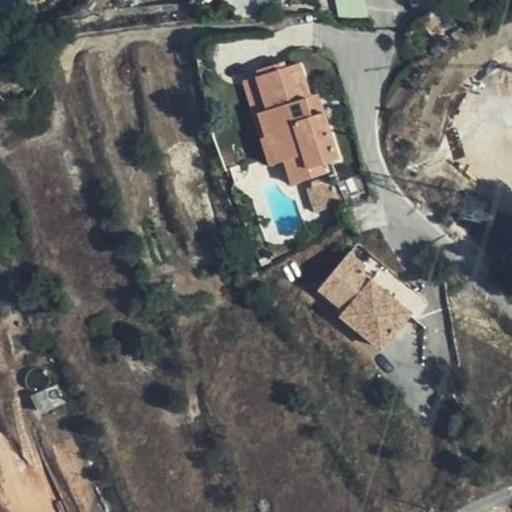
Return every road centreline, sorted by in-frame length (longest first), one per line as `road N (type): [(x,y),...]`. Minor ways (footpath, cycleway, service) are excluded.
road 1 (residential): [(511,303),(393,201),(367,145),(372,63),(405,0)]
road 2 (unknown): [(409,213),(420,260),(448,308),(437,353)]
